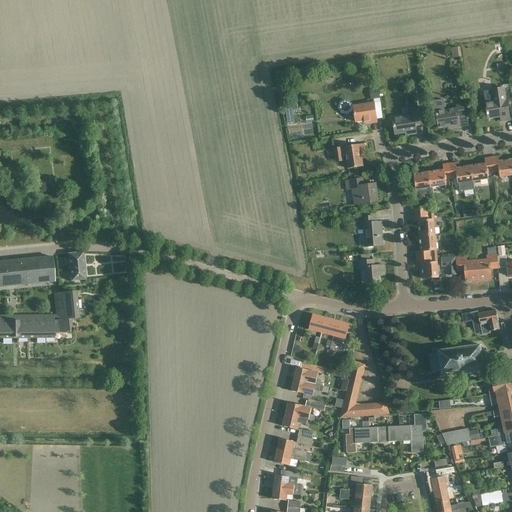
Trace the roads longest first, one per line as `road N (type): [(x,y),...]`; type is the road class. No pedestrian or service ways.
road 1 (residential): [(511,136),(394,157),(404,306)]
road 2 (residential): [(249,511),(296,294)]
road 3 (residential): [(296,294),(137,250)]
road 4 (residential): [(404,306),(495,297),(505,303),(511,334)]
